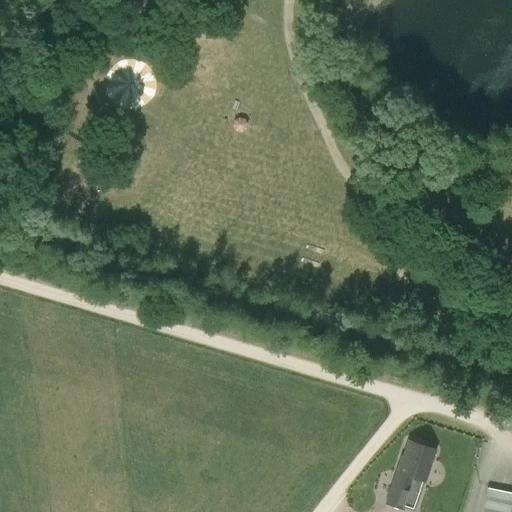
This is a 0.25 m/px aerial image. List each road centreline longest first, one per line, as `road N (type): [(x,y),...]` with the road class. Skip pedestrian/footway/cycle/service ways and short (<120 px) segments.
road 1 (track): [(407,397),(0,274)]
road 2 (track): [(317,511),(407,397)]
